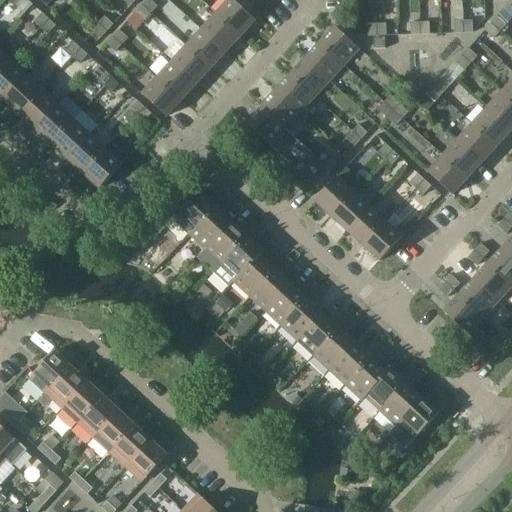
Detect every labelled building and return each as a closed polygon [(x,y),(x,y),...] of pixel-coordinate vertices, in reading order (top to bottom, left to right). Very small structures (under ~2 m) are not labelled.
[(156,4),(151,0),(143,0),(141,3),(150,11),(156,4)] [(230,0),(217,14),(241,36),(256,20),(234,0),(230,0)] [(135,10),(143,18),(150,11),(141,3),(135,10)] [(499,15),(507,23),(511,18),(511,6),(507,7),(499,15)] [(42,28),(50,20),(43,14),(36,22),(42,28)] [(203,30),(226,52),(241,36),(217,14),(203,30)] [(113,23),(104,15),(98,22),(107,30),(113,23)] [(491,23),(500,31),(506,25),(498,17),(491,23)] [(50,20),(42,28),(49,34),(56,26),(50,20)] [(461,33),(461,21),(451,21),(452,34),(461,33)] [(461,21),(461,33),(471,33),(471,21),(461,21)] [(91,29),(100,37),(107,30),(98,22),(91,29)] [(418,23),(419,35),(428,34),(428,22),(418,23)] [(419,35),(418,23),(409,23),(409,35),(419,35)] [(500,31),(491,23),(485,30),(493,38),(500,31)] [(376,36),(376,25),(367,25),(367,37),(376,36)] [(376,25),(376,36),(385,36),(385,25),(376,25)] [(359,49),(335,27),(320,43),(344,65),(359,49)] [(113,36),(123,44),(129,38),(120,29),(113,36)] [(188,46),(212,68),(226,52),(203,30),(188,46)] [(116,52),(123,44),(113,36),(107,43),(116,52)] [(373,50),(384,50),(384,39),(372,39),(373,50)] [(73,41),(65,49),(72,56),(80,48),(73,41)] [(344,65),(320,43),(305,59),(329,81),(344,65)] [(188,46),(173,62),(197,84),(212,68),(188,46)] [(79,62),(87,54),(80,48),(72,56),(79,62)] [(462,55),(470,63),(476,57),(468,49),(462,55)] [(0,50),(0,72),(11,61),(0,50)] [(470,63),(462,55),(456,62),(465,70),(470,63)] [(329,81),(305,59),(291,75),(315,97),(329,81)] [(11,61),(0,72),(0,96),(4,100),(27,75),(11,61)] [(159,78),(182,100),(197,84),(173,62),(159,78)] [(448,70),(440,79),(449,87),(457,79),(448,70)] [(105,71),(98,79),(105,86),(112,78),(105,71)] [(27,75),(4,100),(20,115),(42,90),(27,75)] [(315,97),(291,75),(276,91),(300,113),(315,97)] [(112,92),(119,84),(112,78),(105,86),(112,92)] [(182,100),(159,78),(144,94),(167,116),(182,100)] [(428,92),(437,100),(448,88),(439,80),(428,92)] [(511,81),(502,93),(511,101),(511,81)] [(42,90),(20,115),(36,129),(58,105),(58,104),(42,90)] [(300,113),(276,91),(261,107),(286,129),(300,113)] [(427,111),(436,102),(437,100),(428,92),(418,103),(427,111)] [(511,129),(511,101),(502,93),(487,109),(511,131),(511,129)] [(52,144),(81,112),(65,97),(58,104),(58,105),(36,129),(52,144)] [(384,104),(393,111),(399,105),(390,97),(384,104)] [(137,116),(145,108),(139,102),(131,111),(137,116)] [(378,110),(387,118),(393,111),(384,104),(378,110)] [(393,111),(402,119),(408,112),(399,105),(393,111)] [(246,123),(271,145),(286,129),(261,107),(246,123)] [(145,108),(137,116),(143,122),(151,114),(145,108)] [(511,131),(487,109),(473,124),(497,147),(511,131)] [(402,119),(393,111),(387,118),(396,126),(402,119)] [(81,112),(52,144),(67,159),(90,134),(96,126),(81,112)] [(497,147),(473,124),(458,140),(482,162),(497,147)] [(368,133),(359,125),(353,132),(362,139),(368,133)] [(347,138),(355,146),(362,139),(353,132),(347,138)] [(90,134),(67,159),(83,173),(106,149),(90,134)] [(482,162),(458,140),(443,156),(467,178),(482,162)] [(387,145),(380,154),(386,159),(394,151),(387,145)] [(99,188),(122,164),(106,149),(83,173),(99,188)] [(392,165),(400,156),(394,151),(386,159),(392,165)] [(311,154),(296,169),(316,188),(331,172),(323,165),(311,154)] [(428,172),(452,195),(467,178),(443,156),(428,172)] [(331,172),(338,166),(329,158),(323,165),(331,172)] [(417,189),(424,180),(418,175),(410,183),(417,189)] [(338,178),(316,202),(332,217),(354,193),(338,178)] [(424,180),(417,189),(423,195),(431,186),(424,180)] [(219,203),(225,196),(220,192),(214,198),(219,203)] [(199,193),(174,220),(190,234),(215,207),(199,193)] [(348,231),(370,208),(354,193),(332,217),(348,231)] [(225,196),(219,203),(226,209),(232,202),(225,196)] [(215,207),(190,234),(206,249),(231,222),(215,207)] [(364,246),(386,222),(370,208),(348,231),(364,246)] [(511,226),(505,219),(498,225),(506,233),(511,226)] [(251,233),(257,226),(251,221),(245,228),(251,233)] [(214,273),(229,257),(247,237),(231,222),(206,249),(198,258),(214,273)] [(380,261),(402,237),(386,222),(364,246),(380,261)] [(147,223),(141,230),(153,242),(160,235),(147,223)] [(257,226),(251,233),(257,239),(264,232),(257,226)] [(229,257),(214,273),(229,286),(234,281),(238,277),(240,279),(261,256),(264,252),(247,237),(229,257)] [(511,238),(503,247),(511,255),(511,238)] [(475,251),(483,258),(489,252),(481,245),(475,251)] [(511,255),(503,247),(489,263),(511,284),(511,255)] [(280,266),(288,258),(280,251),(272,259),(280,266)] [(483,258),(475,251),(469,257),(477,264),(483,258)] [(238,277),(234,281),(251,297),(276,270),(261,256),(240,279),(238,277)] [(288,258),(280,266),(286,272),(293,264),(288,258)] [(511,285),(511,284),(489,263),(474,279),(498,301),(511,285)] [(267,311),(292,285),(276,270),(251,297),(267,311)] [(445,281),(454,289),(460,282),(452,274),(445,281)] [(498,301),(474,279),(460,294),(484,316),(498,301)] [(454,289),(445,281),(439,288),(447,296),(454,289)] [(312,296),(319,288),(312,282),(305,290),(312,296)] [(283,327),(308,300),(292,285),(267,311),(283,327)] [(201,288),(185,304),(193,312),(209,296),(201,288)] [(319,288),(312,296),(318,302),(325,294),(319,288)] [(445,310),(469,333),(484,316),(460,294),(445,310)] [(223,295),(216,303),(225,311),(232,303),(223,295)] [(299,342),(324,315),(308,300),(283,327),(299,342)] [(344,325),(351,318),(344,312),(337,319),(344,325)] [(251,313),(234,331),(241,338),(258,320),(251,313)] [(315,356),(340,329),(324,315),(299,342),(315,356)] [(351,318),(344,325),(350,331),(357,324),(351,318)] [(331,371),(356,344),(340,329),(315,356),(331,371)] [(377,355),(383,348),(376,341),(369,349),(377,355)] [(238,343),(232,349),(233,351),(236,353),(242,347),(239,344),(238,343)] [(348,386),(373,359),(356,344),(331,371),(348,386)] [(383,348),(377,355),(382,360),(389,353),(383,348)] [(55,351),(29,378),(46,393),(71,366),(55,351)] [(257,357),(252,362),(257,367),(262,361),(257,357)] [(387,373),(387,372),(373,359),(348,386),(363,400),(367,397),(366,396),(387,373)] [(47,408),(54,401),(62,408),(87,380),(71,366),(46,393),(39,401),(47,408)] [(411,381),(418,374),(411,367),(404,375),(411,381)] [(366,396),(367,397),(383,411),(408,384),(390,368),(387,372),(387,373),(366,396)] [(418,374),(411,381),(416,386),(423,379),(418,374)] [(87,380),(62,408),(78,423),(103,395),(87,380)] [(408,384),(383,411),(398,425),(423,399),(408,384)] [(5,393),(0,399),(0,409),(11,398),(5,393)] [(296,394),(290,401),(296,406),(301,399),(296,394)] [(103,395),(78,423),(94,438),(119,410),(103,395)] [(442,411),(449,403),(443,397),(436,404),(442,411)] [(305,399),(300,405),(306,410),(311,404),(305,399)] [(423,399),(398,425),(390,434),(406,449),(439,413),(423,399)] [(119,410),(94,438),(109,452),(135,424),(119,410)] [(15,427),(20,421),(12,413),(6,419),(15,427)] [(26,417),(21,422),(29,429),(33,424),(26,417)] [(319,417),(314,422),(320,428),(325,423),(319,417)] [(20,421),(15,427),(24,435),(29,429),(20,421)] [(15,439),(0,424),(0,454),(0,455),(1,454),(15,439)] [(126,467),(151,439),(135,424),(109,452),(126,467)] [(142,482),(168,454),(151,439),(126,467),(142,482)] [(342,440),(336,445),(343,451),(348,446),(342,440)] [(47,456),(52,451),(43,442),(38,448),(47,456)] [(52,451),(47,456),(56,464),(61,458),(52,451)] [(0,483),(1,485),(17,468),(1,454),(0,455),(0,454),(0,483)] [(79,485),(84,479),(75,472),(70,477),(79,485)] [(51,473),(36,489),(42,494),(50,485),(56,491),(63,484),(51,473)] [(153,483),(159,488),(167,479),(161,474),(153,483)] [(84,479),(79,485),(88,493),(93,488),(84,479)] [(159,488),(153,483),(145,491),(150,497),(159,488)] [(42,494),(48,499),(56,491),(50,485),(42,494)] [(353,491),(351,502),(365,504),(366,493),(353,491)] [(48,499),(42,494),(34,502),(40,508),(48,499)] [(107,511),(113,511),(117,509),(123,502),(114,494),(102,507),(107,511)] [(218,511),(198,494),(183,510),(185,511),(218,511)]
